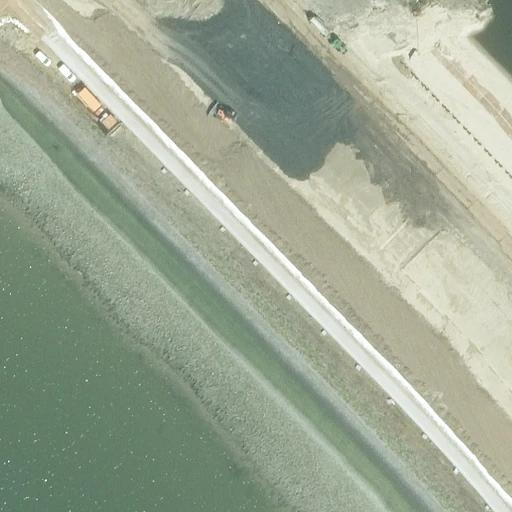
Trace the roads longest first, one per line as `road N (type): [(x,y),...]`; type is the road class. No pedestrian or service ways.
road 1 (residential): [(511,240),(364,91)]
road 2 (unclassified): [(364,91),(275,0)]
